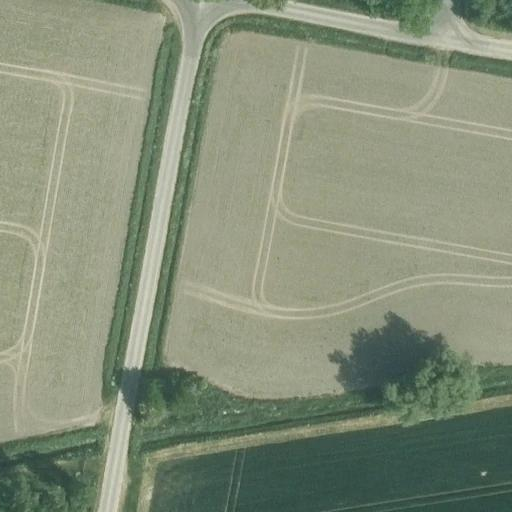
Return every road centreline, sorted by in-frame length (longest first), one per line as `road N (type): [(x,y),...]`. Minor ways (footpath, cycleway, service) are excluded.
road 1 (unclassified): [(105,511),(200,0)]
road 2 (unclassified): [(511,50),(230,0)]
